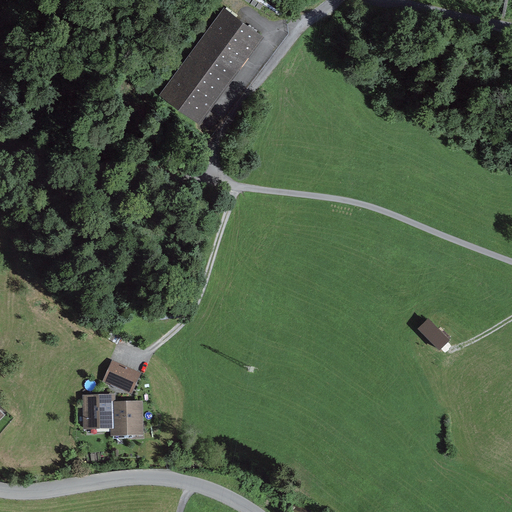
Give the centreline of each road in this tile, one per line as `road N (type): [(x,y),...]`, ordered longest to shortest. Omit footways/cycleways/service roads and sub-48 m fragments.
road 1 (unclassified): [(511,263),(354,208),(212,189)]
road 2 (residential): [(256,511),(170,477),(0,489)]
road 3 (unclassified): [(333,0),(288,41),(217,147),(212,189)]
road 4 (unclassified): [(212,189),(0,153)]
road 5 (track): [(232,192),(191,316),(139,364)]
road 6 (unclassified): [(511,30),(379,0)]
